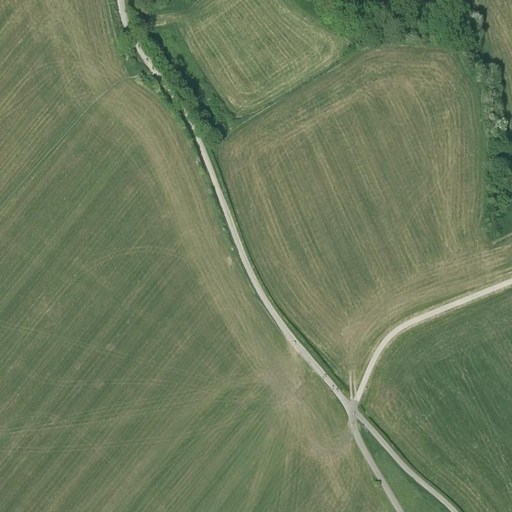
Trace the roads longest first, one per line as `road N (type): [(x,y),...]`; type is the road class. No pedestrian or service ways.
road 1 (unclassified): [(351,410),(254,283),(200,145),(134,40),(120,0)]
road 2 (unclassified): [(351,410),(375,354),(397,329),(511,281)]
road 3 (unclassified): [(454,511),(351,410)]
